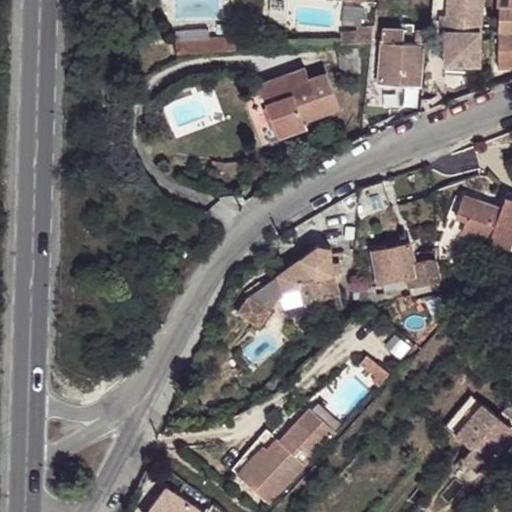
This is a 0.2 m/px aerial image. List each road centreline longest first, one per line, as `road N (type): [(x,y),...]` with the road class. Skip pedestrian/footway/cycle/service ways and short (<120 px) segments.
road 1 (residential): [(155,367),(216,264),(259,211),(382,151),(511,104)]
road 2 (secondary): [(34,0),(26,402)]
road 3 (residential): [(86,509),(125,447),(155,367)]
road 4 (residential): [(128,402),(94,432),(24,469)]
